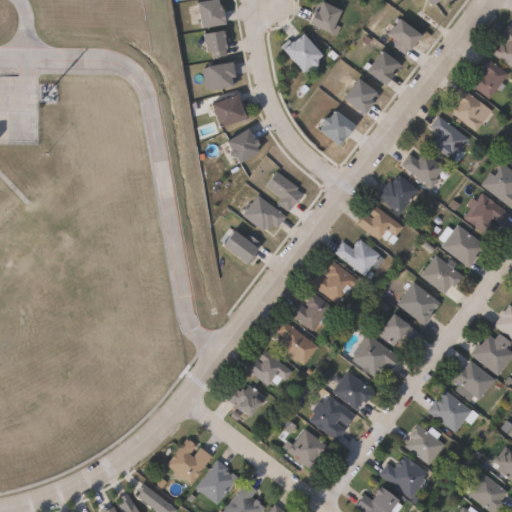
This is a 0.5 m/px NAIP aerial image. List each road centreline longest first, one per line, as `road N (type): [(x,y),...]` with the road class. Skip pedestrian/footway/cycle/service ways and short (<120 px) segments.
road 1 (residential): [(485,0),(147,440),(67,490),(0,508)]
road 2 (residential): [(511,255),(323,503)]
road 3 (residential): [(342,190),(291,145),(266,108),(245,0)]
road 4 (residential): [(334,511),(188,396)]
